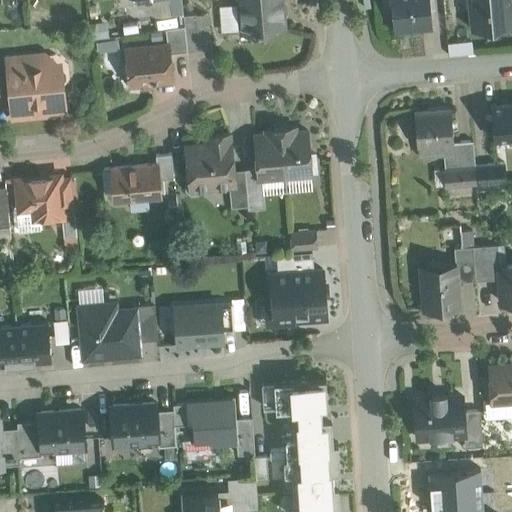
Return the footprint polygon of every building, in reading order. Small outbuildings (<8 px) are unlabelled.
[(125,0),(129,22),(140,20),(138,5),(137,5),(135,0),(125,0)] [(135,0),(137,5),(138,5),(140,20),(171,15),(169,0),(135,0)] [(181,0),(169,0),(171,15),(183,13),(181,0)] [(281,0),(238,0),(241,32),(284,28),(281,0)] [(390,0),(394,28),(395,28),(395,26),(413,24),(414,26),(431,25),(428,0),(390,0)] [(467,0),(470,29),(511,24),(511,9),(511,0),(467,0)] [(196,13),(183,14),(184,25),(187,51),(211,48),(209,24),(197,25),(196,13)] [(184,25),(165,28),(167,43),(168,43),(169,52),(187,51),(184,25)] [(99,48),(120,45),(119,37),(98,40),(99,48)] [(167,43),(126,48),(129,80),(133,84),(137,83),(142,87),(148,86),(151,82),(172,79),(169,52),(168,43),(167,43)] [(39,56),(10,58),(16,115),(61,111),(58,83),(60,83),(64,78),(63,73),(59,70),(54,70),(50,74),(51,77),(41,78),(39,56)] [(511,102),(490,104),(493,139),(511,137),(511,102)] [(450,107),(415,110),(418,145),(442,143),(453,142),(453,141),(450,107)] [(308,130),(288,132),(287,126),(280,127),(285,174),(311,172),(308,130)] [(274,133),(254,135),(257,167),(257,177),(259,177),(285,174),(280,127),(273,127),(274,133)] [(229,132),(206,134),(207,142),(186,144),(190,177),(186,182),(186,188),(191,192),(197,191),(201,187),(229,184),(234,183),(232,170),(229,132)] [(511,137),(493,139),(494,149),(511,147),(511,137)] [(473,140),(458,141),(460,166),(475,165),(473,140)] [(453,142),(442,143),(443,154),(444,167),(460,166),(458,141),(453,141),(453,142)] [(442,143),(418,145),(419,156),(443,154),(442,143)] [(171,153),(155,155),(156,163),(157,163),(159,178),(173,177),(171,153)] [(504,162),(475,165),(476,182),(506,180),(504,162)] [(156,163),(111,167),(114,197),(130,196),(130,198),(160,195),(159,178),(157,163),(156,163)] [(460,166),(444,167),(446,185),(476,182),(475,165),(460,166)] [(257,167),(244,168),(248,204),(262,203),(259,177),(257,177),(257,167)] [(244,168),(232,170),(234,183),(229,184),(231,206),(248,204),(244,168)] [(59,175),(18,179),(20,207),(38,206),(39,216),(62,214),(62,209),(60,183),(59,175)] [(70,182),(60,183),(62,209),(74,208),(71,175),(69,175),(70,182)] [(506,180),(476,182),(477,194),(507,192),(506,180)] [(6,186),(0,186),(0,226),(10,225),(6,186)] [(314,230),(290,232),(291,248),(316,246),(314,230)] [(498,243),(473,245),(475,279),(499,278),(499,266),(500,266),(498,243)] [(473,245),(454,247),(455,264),(456,264),(458,281),(475,279),(473,245)] [(277,272),(313,269),(312,251),(276,254),(277,272)] [(455,264),(420,266),(423,307),(459,305),(458,281),(456,264),(455,264)] [(511,264),(500,266),(499,266),(499,278),(501,302),(511,301),(511,264)] [(273,320),(325,317),(322,269),(313,269),(277,272),(270,272),(273,320)] [(243,297),(232,298),(232,303),(234,328),(245,327),(243,297)] [(177,342),(223,339),(222,328),(221,303),(221,301),(175,304),(177,342)] [(137,339),(134,307),(109,310),(102,302),(79,305),(84,356),(99,355),(102,350),(112,350),(115,354),(137,352),(137,339)] [(157,338),(154,302),(134,303),(134,307),(137,339),(157,338)] [(222,328),(234,328),(232,303),(221,303),(222,328)] [(67,318),(54,319),(56,342),(69,341),(67,318)] [(51,359),(48,320),(16,323),(20,363),(35,362),(35,360),(51,359)] [(20,363),(16,323),(0,324),(0,363),(5,363),(5,364),(20,363)] [(511,363),(488,365),(491,401),(511,399),(511,363)] [(292,483),(293,511),(339,511),(338,485),(333,486),(333,471),(339,471),(338,442),(333,443),(331,417),(322,418),(321,404),(327,404),(325,377),(309,379),(309,375),(295,376),(296,379),(274,381),(276,408),(286,407),(287,421),(284,421),(287,456),(283,457),(285,484),(292,483)] [(462,395),(445,396),(444,392),(430,393),(431,397),(413,398),(416,436),(431,435),(450,433),(463,433),(465,432),(463,409),(462,395)] [(237,442),(235,417),(234,395),(185,398),(185,402),(186,418),(191,418),(191,422),(193,441),(210,440),(210,444),(237,442)] [(158,437),(156,409),(155,401),(110,404),(113,442),(146,440),(146,438),(158,437)] [(186,418),(185,402),(173,403),(173,408),(174,423),(191,422),(191,418),(186,418)] [(82,408),(39,411),(39,419),(41,446),(53,445),(53,448),(84,445),(82,408)] [(173,408),(156,409),(158,437),(158,445),(176,443),(174,423),(173,408)] [(479,408),(463,409),(465,432),(463,433),(464,445),(482,444),(479,408)] [(238,453),(254,452),(252,415),(235,417),(237,442),(238,453)] [(42,454),(41,446),(39,419),(16,420),(17,426),(19,456),(42,454)] [(17,426),(0,427),(0,445),(1,462),(19,461),(19,456),(17,426)] [(257,454),(258,475),(268,474),(267,453),(257,454)] [(428,471),(430,495),(481,492),(479,468),(428,471)] [(230,509),(258,507),(256,476),(227,478),(229,503),(230,509)] [(219,511),(219,503),(218,491),(183,493),(184,511),(219,511)] [(482,511),(481,492),(430,495),(431,511),(482,511)] [(107,511),(106,499),(58,503),(58,511),(107,511)] [(229,503),(219,503),(219,511),(229,511),(230,509),(229,503)]
